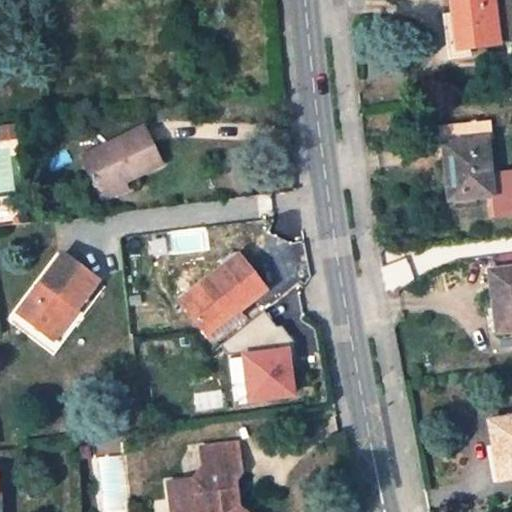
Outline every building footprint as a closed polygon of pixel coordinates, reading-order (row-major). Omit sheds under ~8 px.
[(493,0),(451,0),(455,29),(460,28),(462,47),(485,44),(484,37),(498,36),(493,0)] [(511,7),(511,0),(493,0),(498,36),(499,44),(511,42),(511,7)] [(484,37),(485,44),(499,44),(498,36),(484,37)] [(511,171),(489,173),(486,140),(492,139),(491,121),(438,125),(441,163),(445,162),(448,200),(491,196),(492,215),(511,213),(511,171)] [(160,165),(143,127),(80,158),(98,194),(123,182),(160,165)] [(98,194),(102,201),(127,189),(123,182),(98,194)] [(48,335),(71,303),(76,307),(96,280),(63,254),(18,312),(48,335)] [(239,256),(180,301),(201,329),(235,304),(239,309),(264,289),(239,256)] [(511,328),(511,268),(489,272),(493,307),(489,308),(491,331),(511,328)] [(52,338),(76,307),(71,303),(48,335),(52,338)] [(209,339),(241,314),(239,309),(235,304),(201,329),(209,339)] [(247,352),(250,404),(298,401),(296,350),(247,352)] [(232,384),(247,384),(246,357),(231,357),(232,384)] [(511,417),(490,421),(500,478),(511,475),(511,417)] [(237,444),(205,447),(208,478),(167,482),(170,511),(183,511),(185,511),(242,511),(235,506),(232,478),(240,471),(237,444)]
